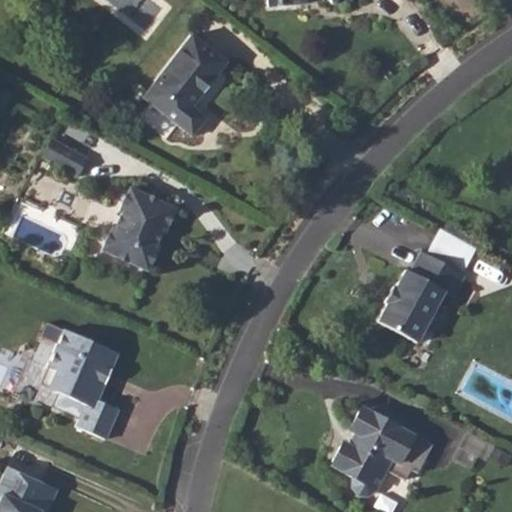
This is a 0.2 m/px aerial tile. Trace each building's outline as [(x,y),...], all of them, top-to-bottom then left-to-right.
[(210,50),(160,111),(211,151),(227,130),(208,115),(240,74),(210,50)] [(54,135),(44,156),(78,175),(89,155),(54,135)] [(114,222),(104,245),(148,266),(158,244),(156,243),(163,227),(166,229),(177,206),(134,184),(122,208),(125,209),(118,224),(114,222)] [(440,228),(428,252),(461,268),(473,244),(440,228)] [(390,286),(385,294),(425,316),(441,289),(449,293),(460,277),(416,253),(406,270),(403,269),(393,286),(390,286)] [(425,316),(385,294),(381,302),(384,304),(376,318),(412,338),(425,316)] [(62,329),(37,384),(84,406),(75,426),(104,440),(118,411),(96,400),(117,354),(62,329)] [(332,454),(335,468),(346,474),(370,488),(381,469),(401,479),(407,466),(415,470),(430,443),(366,408),(358,410),(349,423),(352,430),(344,441),(339,443),(332,454)] [(479,467),(489,439),(464,431),(454,458),(479,467)] [(0,511),(58,511),(66,495),(16,473),(5,496),(0,494),(0,511)] [(370,488),(346,474),(344,479),(344,484),(346,489),(349,493),(353,494),(357,495),(361,495),(367,492),(370,488)]
